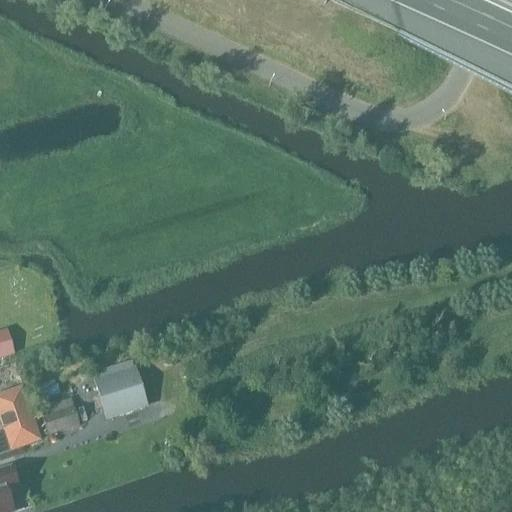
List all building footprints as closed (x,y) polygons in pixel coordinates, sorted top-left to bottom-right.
[(6,332),(0,334),(0,354),(1,359),(13,355),(6,332)] [(95,386),(105,420),(133,412),(144,409),(133,374),(95,386)] [(41,392),(34,394),(37,403),(60,396),(57,387),(55,388),(41,392)] [(21,388),(0,395),(0,424),(4,436),(10,453),(39,442),(21,388)] [(52,415),(41,418),(47,437),(58,434),(52,415)] [(0,511),(11,511),(7,496),(16,493),(17,493),(18,493),(10,469),(9,469),(0,472),(0,511)]
